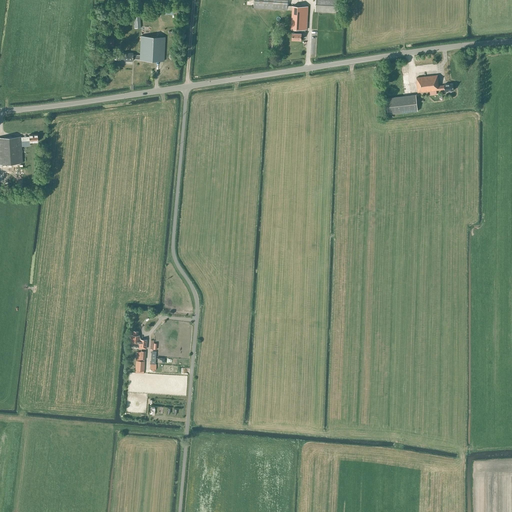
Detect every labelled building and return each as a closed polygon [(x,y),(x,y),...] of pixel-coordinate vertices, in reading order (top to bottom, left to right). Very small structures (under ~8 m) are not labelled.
[(253,0),(254,8),(292,10),(292,6),(287,6),(287,0),(253,0)] [(315,0),(315,12),(316,12),(338,13),(338,0),(315,0)] [(181,7),(165,6),(164,14),(181,15),(181,7)] [(292,6),(292,10),(291,29),(294,29),(298,29),(307,29),(308,7),(292,6)] [(298,33),(298,29),(294,29),(294,33),(292,33),(292,39),(301,40),(301,33),(298,33)] [(164,37),(140,36),(140,55),(133,55),(133,53),(118,53),(118,61),(133,61),(133,59),(140,60),(164,61),(164,37)] [(437,75),(417,77),(417,82),(418,92),(430,91),(430,95),(437,95),(436,90),(444,89),(444,91),(454,90),(453,83),(444,84),(444,85),(439,86),(437,75)] [(416,94),(387,98),(389,114),(418,111),(416,94)] [(0,137),(0,163),(22,162),(21,141),(29,141),(29,142),(38,141),(37,134),(29,135),(29,137),(21,137),(0,137)] [(139,336),(138,335),(138,331),(133,331),(133,335),(131,335),(131,343),(139,344),(139,348),(146,349),(147,339),(140,339),(141,337),(139,337),(139,336)] [(145,360),(136,360),(135,370),(144,371),(145,360)]
